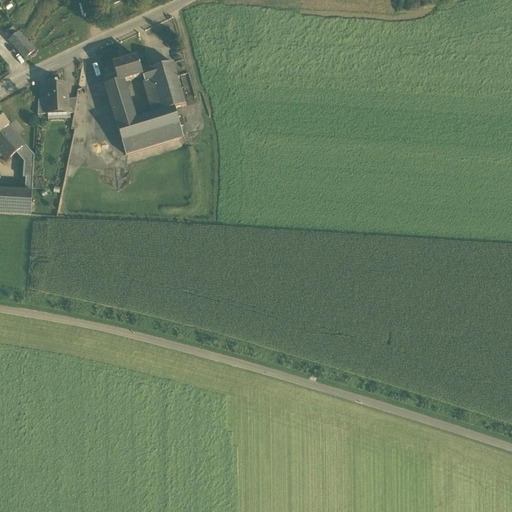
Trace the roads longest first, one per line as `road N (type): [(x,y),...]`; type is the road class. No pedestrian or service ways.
road 1 (track): [(511,452),(189,352),(0,311)]
road 2 (residential): [(188,0),(0,92)]
